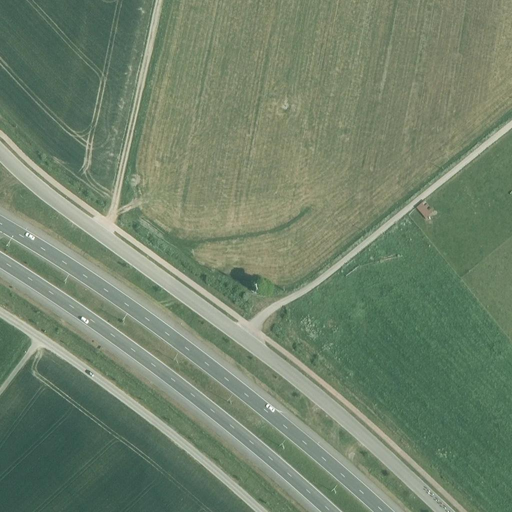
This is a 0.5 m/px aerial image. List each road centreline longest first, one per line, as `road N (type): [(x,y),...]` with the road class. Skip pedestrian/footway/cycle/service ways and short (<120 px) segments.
road 1 (trunk): [(385,511),(146,317),(0,222)]
road 2 (trunk): [(0,258),(133,347),(333,511)]
road 3 (unclassified): [(244,338),(511,125)]
road 4 (tertiary): [(0,151),(51,200),(244,338)]
road 5 (unclassified): [(39,338),(261,511)]
road 6 (unclassified): [(443,511),(244,338)]
road 7 (track): [(159,0),(107,223)]
